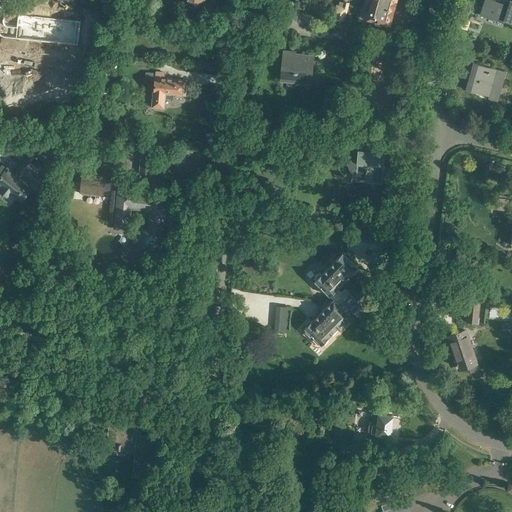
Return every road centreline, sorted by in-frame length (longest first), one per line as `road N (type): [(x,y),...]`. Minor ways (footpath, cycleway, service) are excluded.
road 1 (residential): [(200,511),(249,0)]
road 2 (residential): [(511,447),(451,420),(424,381),(414,344),(437,132)]
road 3 (residential): [(440,0),(431,45),(437,132)]
